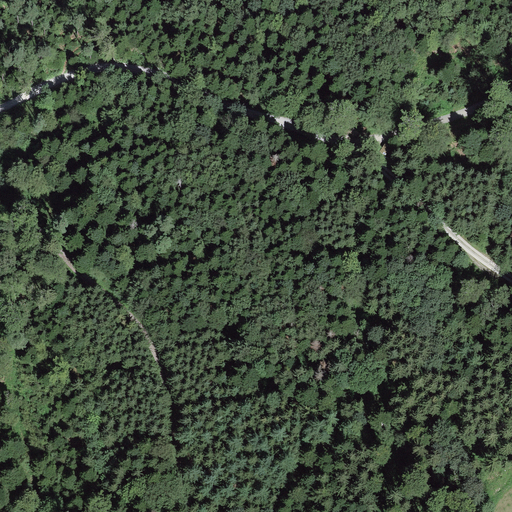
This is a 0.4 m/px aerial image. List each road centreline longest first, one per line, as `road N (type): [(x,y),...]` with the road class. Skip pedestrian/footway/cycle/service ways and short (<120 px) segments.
road 1 (track): [(188,511),(158,356),(95,284),(0,205)]
road 2 (track): [(343,145),(149,73),(105,65),(58,78),(0,109)]
road 3 (track): [(511,280),(343,145)]
road 4 (track): [(343,145),(511,99)]
